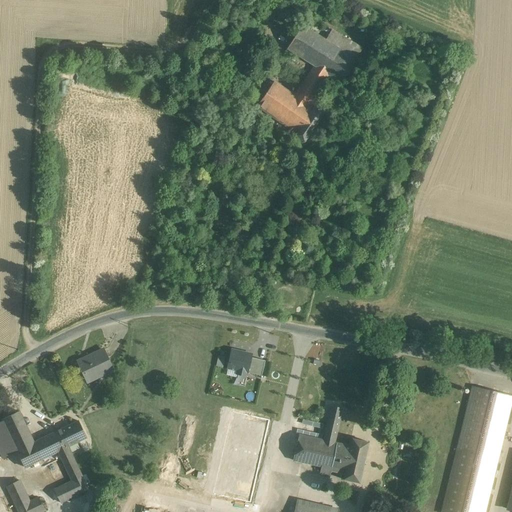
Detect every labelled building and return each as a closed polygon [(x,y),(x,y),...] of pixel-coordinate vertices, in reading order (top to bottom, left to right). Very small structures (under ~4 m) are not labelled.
[(325,39),(302,24),(286,47),(313,65),(330,76),(340,82),(355,58),(325,39)] [(362,48),(331,29),(325,39),(355,58),(362,48)] [(313,65),(294,94),(308,105),(324,80),(326,82),(330,76),(313,65)] [(294,94),(274,80),(257,104),(296,132),(313,108),(294,94)] [(296,132),(294,135),(304,142),(324,113),(315,106),(296,132)] [(261,375),(265,359),(251,356),(252,352),(229,347),(223,374),(235,376),(234,383),(245,386),(248,373),(261,375)] [(103,349),(79,360),(89,382),(113,371),(103,349)] [(485,511),(511,404),(511,395),(473,386),(442,511),(485,511)] [(343,408),(331,406),(324,439),(335,442),(343,408)] [(35,442),(20,411),(3,419),(3,420),(17,451),(35,442)] [(17,451),(3,420),(0,421),(0,452),(2,458),(18,451),(17,451)] [(78,422),(57,432),(65,448),(69,446),(85,438),(78,422)] [(264,426),(259,452),(245,449),(236,490),(262,496),(276,429),(264,426)] [(35,442),(17,451),(18,451),(25,467),(59,451),(65,448),(57,432),(35,442)] [(324,439),(300,434),(294,460),(332,468),(338,442),(335,442),(324,439)] [(351,445),(338,442),(332,468),(345,471),(343,479),(359,482),(368,442),(352,438),(351,445)] [(88,489),(69,446),(65,448),(59,451),(73,480),(55,489),(61,501),(88,489)] [(38,497),(30,501),(20,480),(7,486),(19,511),(39,511),(45,510),(38,497)] [(338,511),(339,510),(297,500),(293,511),(338,511)]
